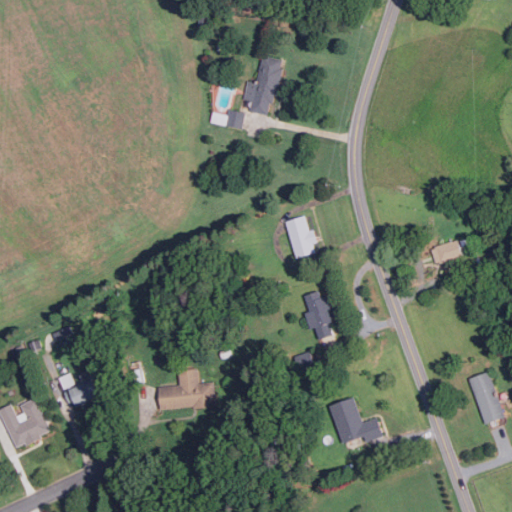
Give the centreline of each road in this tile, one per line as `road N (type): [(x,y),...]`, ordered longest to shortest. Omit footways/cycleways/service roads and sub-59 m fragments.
road 1 (tertiary): [(394,0),(360,107),(356,190),(469,511)]
road 2 (residential): [(9,511),(121,460)]
